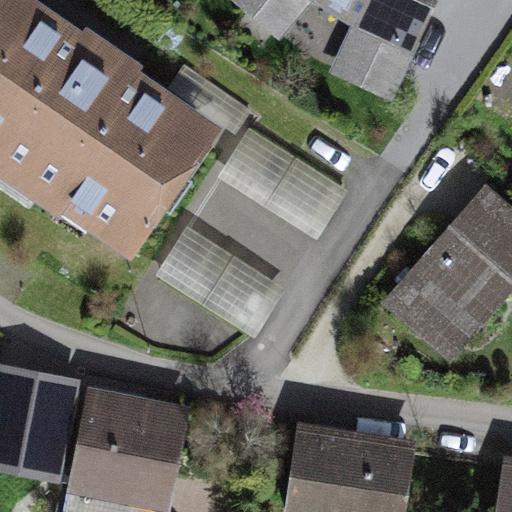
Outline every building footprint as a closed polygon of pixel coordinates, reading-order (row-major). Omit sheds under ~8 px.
[(178,175),(204,138),(123,83),(128,74),(83,43),(78,52),(1,0),(0,0),(0,162),(60,203),(65,195),(133,241),(160,202),(167,207),(186,180),(178,175)] [(332,0),(365,21),(341,70),(387,91),(427,0),(240,0),(277,30),(301,0),(332,0)] [(222,180),(314,238),(345,189),(253,131),(222,180)] [(388,302),(449,355),(511,283),(511,215),(485,192),(388,302)] [(159,278),(252,336),(283,287),(190,229),(159,278)] [(0,411),(0,459),(48,471),(61,412),(3,399),(0,411)] [(141,416),(89,405),(66,511),(163,511),(184,415),(143,406),(141,416)] [(290,511),(398,511),(408,451),(302,434),(290,511)] [(499,511),(511,511),(511,476),(506,475),(499,511)]
